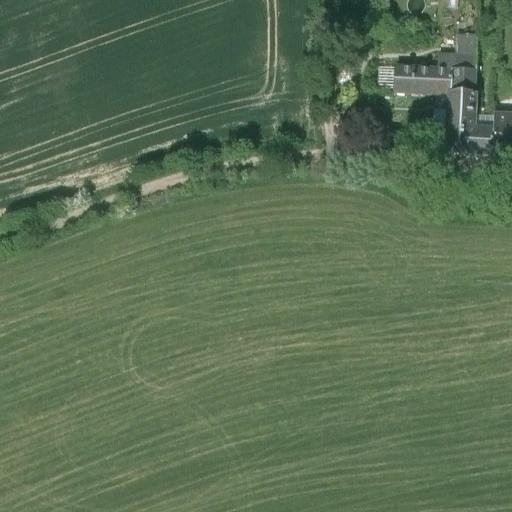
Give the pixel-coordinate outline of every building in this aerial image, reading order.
[(393,93),(450,97),(451,94),(476,95),(477,71),(475,71),(477,36),(457,35),(457,56),(439,54),(438,68),(395,65),(393,93)] [(451,94),(450,97),(447,134),(476,136),(476,128),(477,95),(476,95),(451,94)] [(347,98),(338,100),(340,114),(349,113),(347,98)] [(511,158),(511,114),(493,113),(493,129),(493,158),(511,158)] [(493,129),(476,128),(476,136),(447,135),(446,155),(493,157),(493,129)] [(410,150),(411,138),(403,137),(401,148),(410,150)]
